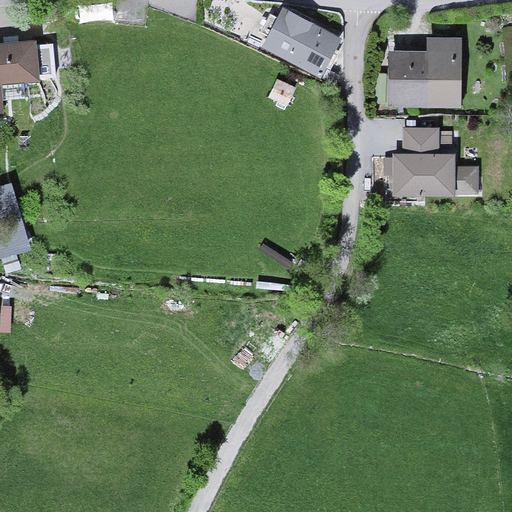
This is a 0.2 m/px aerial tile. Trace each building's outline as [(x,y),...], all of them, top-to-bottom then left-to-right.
[(327,36),(278,12),(263,43),(313,66),(327,36)] [(450,34),(415,35),(415,49),(378,50),(380,105),(452,103),(450,34)] [(25,40),(0,42),(0,86),(29,84),(25,40)] [(435,127),(398,128),(398,153),(385,153),(386,195),(451,194),(451,154),(435,154),(435,127)] [(8,185),(0,187),(0,249),(25,241),(8,185)]
